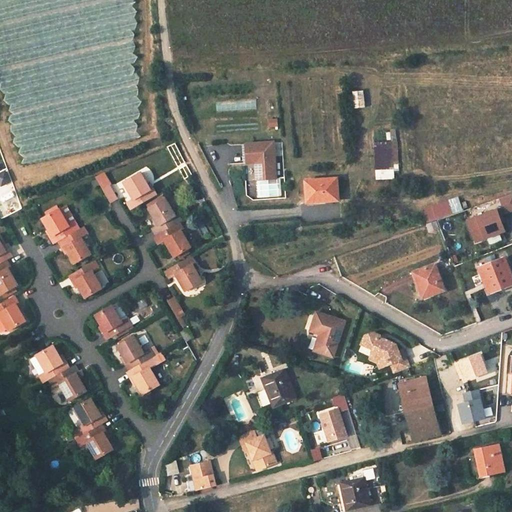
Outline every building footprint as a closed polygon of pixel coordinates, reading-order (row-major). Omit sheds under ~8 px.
[(354,92),(355,109),(367,108),(365,91),(354,92)] [(276,177),(273,141),(246,144),(247,162),(256,162),(257,179),(276,177)] [(392,142),(376,142),(376,168),(394,167),(392,142)] [(93,175),(100,187),(109,202),(114,198),(100,171),(93,175)] [(154,195),(149,186),(146,188),(138,171),(120,181),(130,198),(123,201),(128,209),(154,195)] [(337,178),(306,180),(307,202),(339,199),(337,178)] [(511,193),(500,197),(504,207),(468,220),(476,242),(505,230),(499,215),(511,210),(511,193)] [(178,224),(180,223),(176,214),(173,216),(162,195),(144,205),(155,225),(149,228),(153,237),(178,224)] [(427,224),(464,211),(460,197),(423,209),(427,224)] [(81,227),(76,219),(69,223),(60,206),(42,216),(52,233),(50,234),(54,242),(59,240),(81,227)] [(436,221),(426,224),(429,232),(438,229),(436,221)] [(59,240),(62,246),(65,244),(74,261),(92,251),(82,235),(89,231),(85,224),(81,227),(59,240)] [(151,238),(155,245),(162,241),(170,258),(188,248),(179,232),(182,230),(178,224),(153,237),(151,238)] [(12,255),(7,248),(4,249),(0,242),(0,262),(6,259),(12,255)] [(163,272),(166,279),(173,275),(182,292),(200,282),(191,265),(193,264),(190,257),(163,272)] [(511,276),(505,257),(480,267),(489,292),(511,283),(511,276)] [(69,273),(73,280),(76,278),(85,295),(103,284),(94,268),(100,264),(96,258),(69,273)] [(0,292),(17,282),(7,266),(10,265),(6,259),(0,262),(0,292)] [(435,264),(414,272),(424,297),(445,289),(435,264)] [(0,302),(0,312),(10,328),(27,318),(17,301),(20,300),(16,294),(0,302)] [(172,297),(165,301),(175,319),(182,315),(172,297)] [(95,312),(105,329),(102,330),(106,337),(133,323),(120,299),(95,312)] [(334,356),(345,321),(317,312),(310,330),(321,334),(316,350),(334,356)] [(177,333),(182,343),(191,338),(186,328),(177,333)] [(400,352),(397,345),(381,338),(381,336),(374,333),(367,336),(362,345),(374,351),(372,355),(382,359),(385,367),(392,365),(396,374),(411,368),(404,351),(400,352)] [(154,354),(150,347),(143,350),(134,334),(116,343),(125,360),(123,361),(127,369),(152,355),(154,354)] [(29,362),(38,379),(42,386),(48,382),(58,376),(68,369),(64,363),(62,364),(52,348),(29,362)] [(467,380),(487,372),(481,354),(456,363),(459,371),(463,369),(465,375),(467,380)] [(126,370),(130,377),(132,376),(140,392),(158,382),(149,366),(156,362),(152,355),(127,369),(126,370)] [(385,367),(382,359),(372,355),(371,359),(378,363),(381,369),(385,367)] [(48,382),(53,389),(59,385),(70,402),(87,391),(76,374),(78,373),(74,366),(68,369),(58,376),(48,382)] [(284,370),(263,378),(274,406),(295,398),(284,370)] [(431,406),(425,379),(401,385),(408,412),(431,406)] [(459,405),(464,424),(485,419),(478,390),(464,393),(467,403),(459,405)] [(336,410),(348,408),(346,395),(335,397),(336,410)] [(107,419),(103,413),(101,414),(91,398),(74,408),(84,425),(78,428),(82,436),(102,423),(107,419)] [(408,412),(415,438),(439,432),(431,406),(408,412)] [(343,409),(323,412),(327,443),(348,440),(343,409)] [(77,439),(81,447),(88,442),(98,458),(115,447),(105,431),(107,430),(102,423),(82,436),(77,439)] [(250,450),(254,459),(259,458),(263,468),(277,462),(272,451),(271,452),(264,435),(257,437),(254,428),(238,435),(242,444),(247,442),(250,450)] [(247,442),(242,444),(245,452),(250,450),(247,442)] [(216,443),(204,448),(208,459),(220,454),(216,443)] [(506,472),(499,444),(475,449),(481,477),(506,472)] [(200,449),(191,453),(193,458),(202,455),(200,449)] [(259,458),(254,459),(258,470),(263,468),(259,458)] [(196,490),(215,485),(209,461),(190,466),(196,490)] [(176,467),(178,467),(177,462),(167,463),(168,473),(176,472),(176,467)] [(374,478),(372,468),(363,470),(365,477),(341,482),(347,510),(371,505),(365,480),(374,478)]
